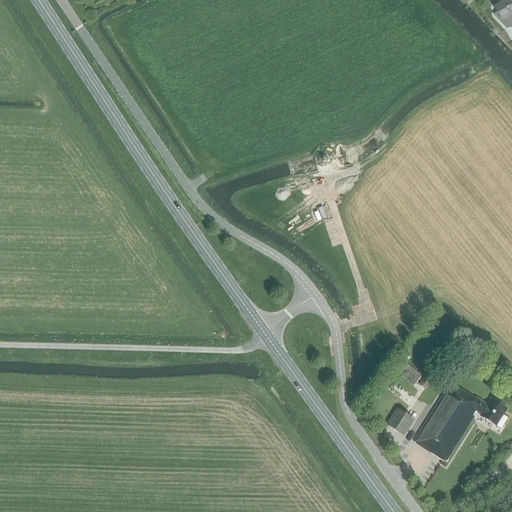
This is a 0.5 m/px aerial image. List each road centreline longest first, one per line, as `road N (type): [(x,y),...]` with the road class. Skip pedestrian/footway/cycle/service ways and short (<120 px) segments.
road 1 (primary): [(263,333),(38,0)]
road 2 (unclassified): [(314,294),(293,269),(207,212),(60,0)]
road 3 (unclassified): [(417,511),(348,414),(335,331),(314,294)]
road 4 (primary): [(393,511),(263,333)]
